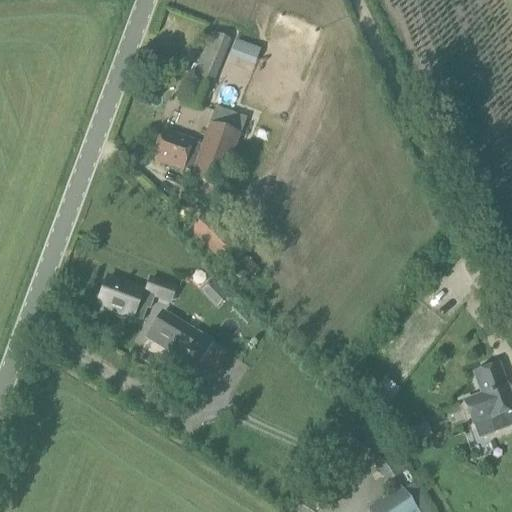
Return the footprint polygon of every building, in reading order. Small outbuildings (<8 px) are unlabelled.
[(202,112),(231,42),(211,33),(182,104),(202,112)] [(247,67),(253,49),(233,41),(226,59),(247,67)] [(166,105),(161,118),(190,128),(195,116),(166,105)] [(246,119),(215,108),(210,124),(240,136),(246,119)] [(241,136),(240,136),(210,124),(209,124),(198,154),(192,172),(189,180),(202,184),(198,196),(217,203),(241,136)] [(153,160),(183,171),(184,169),(192,172),(198,154),(190,152),(193,144),(163,133),(153,160)] [(246,288),(261,272),(203,215),(187,228),(246,288)] [(98,306),(132,319),(142,323),(152,297),(171,304),(172,302),(177,304),(180,294),(176,292),(176,290),(150,280),(145,294),(108,280),(98,306)] [(195,370),(212,344),(162,313),(145,339),(195,370)] [(497,435),(511,429),(511,400),(499,367),(494,369),(490,367),(481,370),(480,374),(475,377),(482,396),(465,403),(474,426),(491,419),(497,435)] [(377,382),(362,403),(373,411),(388,390),(377,382)] [(375,467),(387,484),(402,474),(390,457),(375,467)] [(308,476),(330,504),(347,491),(326,463),(308,476)] [(368,511),(418,511),(402,487),(367,510),(368,511)] [(511,490),(498,495),(501,509),(511,505),(511,490)]
